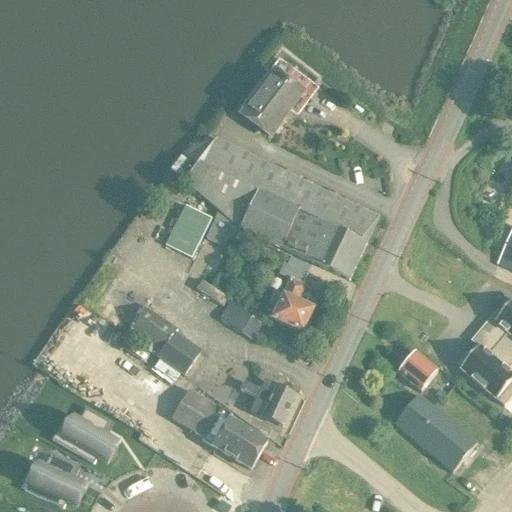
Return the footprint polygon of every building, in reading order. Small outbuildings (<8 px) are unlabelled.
[(270,138),(290,112),(298,117),(319,89),(280,60),(272,70),(275,72),(242,116),(270,138)] [(349,282),(367,244),(366,244),(378,218),(216,141),(184,183),(219,212),(206,240),(230,251),(240,231),(311,264),(349,282)] [(192,262),(212,221),(185,209),(166,249),(192,262)] [(511,232),(498,266),(511,271),(511,232)] [(274,293),(270,304),(267,303),(261,316),(271,321),(302,336),(314,311),(298,303),(305,288),(302,286),(307,275),(284,264),(278,276),(290,281),(283,297),(274,293)] [(511,302),(495,323),(507,333),(497,344),(511,356),(511,302)] [(220,320),(231,327),(252,342),(263,326),(231,304),(220,320)] [(164,351),(159,359),(178,374),(184,378),(201,353),(175,335),(178,331),(145,308),(131,328),(164,351)] [(466,356),(458,365),(461,368),(460,370),(503,406),(511,395),(511,376),(506,372),(511,364),(511,356),(497,344),(488,356),(478,348),(469,359),(466,356)] [(420,394),(437,374),(415,355),(398,376),(420,394)] [(244,384),(240,392),(257,400),(251,414),(282,428),(296,398),(265,383),(261,391),(244,384)] [(251,472),(259,458),(267,444),(230,422),(233,418),(221,411),(221,412),(190,394),(173,422),(204,440),(202,443),(251,472)] [(396,427),(452,475),(477,446),(420,398),(396,427)] [(63,425),(52,443),(94,467),(97,462),(108,469),(122,445),(107,437),(113,427),(85,411),(79,420),(74,418),(68,428),(63,425)] [(36,472),(26,495),(64,511),(66,506),(77,510),(87,486),(75,481),(81,469),(52,456),(46,468),(41,466),(38,473),(36,472)]
